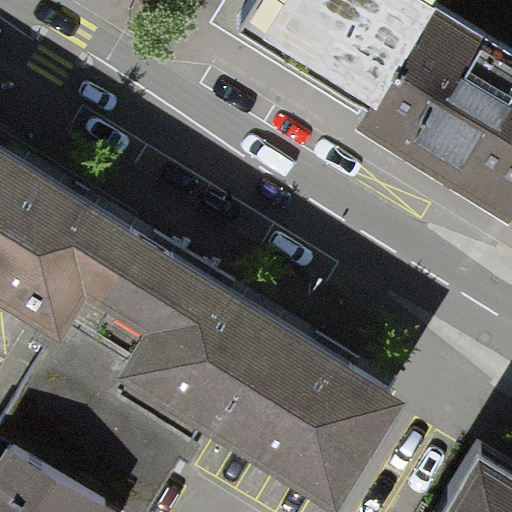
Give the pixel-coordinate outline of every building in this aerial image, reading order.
[(232,0),(215,28),(366,120),(439,0),(232,0)] [(511,24),(471,0),(439,0),(366,120),(511,208),(511,24)] [(0,264),(77,312),(217,405),(335,477),(404,366),(0,119),(0,264)] [(146,511),(151,511),(217,405),(77,312),(0,437),(0,511),(88,511),(104,487),(146,511)] [(511,511),(511,455),(473,431),(423,511),(511,511)]
